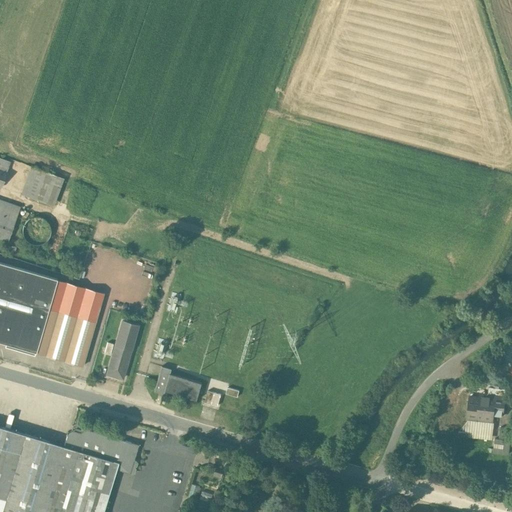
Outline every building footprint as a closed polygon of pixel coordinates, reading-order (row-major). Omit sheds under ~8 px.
[(0,184),(4,186),(14,157),(0,151),(0,184)] [(66,178),(33,166),(23,193),(57,205),(66,178)] [(24,204),(0,195),(0,236),(12,241),(24,204)] [(47,217),(43,215),(38,215),(33,216),(30,219),(27,223),(26,228),(27,234),(30,237),(34,241),(39,242),(44,241),(47,240),(51,236),(53,232),(53,227),(52,223),(50,220),(47,217)] [(0,262),(0,341),(38,353),(59,280),(0,262)] [(107,293),(59,280),(38,353),(93,369),(107,324),(99,321),(107,293)] [(133,347),(115,343),(107,374),(123,379),(133,347)] [(171,367),(162,365),(155,389),(163,392),(163,388),(197,399),(202,381),(169,372),(171,367)] [(505,389),(489,387),(488,395),(490,395),(505,397),(505,389)] [(208,389),(204,400),(218,404),(221,393),(208,389)] [(490,399),(469,396),(467,419),(492,422),(493,412),(503,413),(505,397),(490,395),(490,399)] [(103,511),(119,462),(0,426),(0,511),(103,511)] [(504,440),(499,439),(495,438),(494,444),(503,445),(503,448),(494,447),(493,453),(508,454),(510,440),(504,440)]
